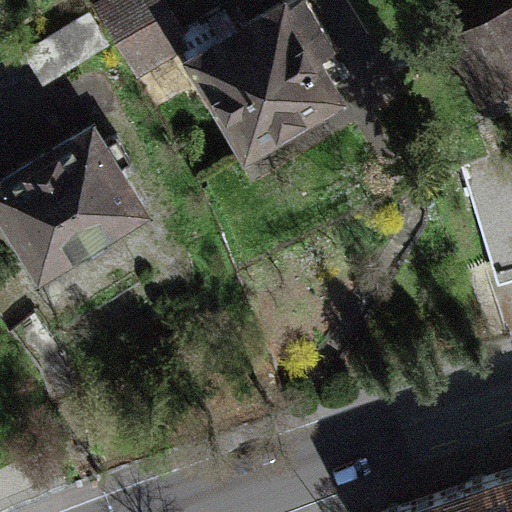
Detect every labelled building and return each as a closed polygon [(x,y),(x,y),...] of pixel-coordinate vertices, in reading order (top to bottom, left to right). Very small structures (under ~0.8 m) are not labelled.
[(349,83),(307,0),(299,0),(177,60),(220,146),(349,83)] [(511,68),(511,0),(444,32),(471,88),(511,68)] [(69,130),(0,163),(0,232),(16,265),(112,218),(69,130)] [(511,254),(511,175),(472,187),(494,260),(511,254)] [(511,511),(511,461),(442,483),(451,511),(511,511)] [(370,511),(451,511),(442,483),(369,505),(370,511)]
